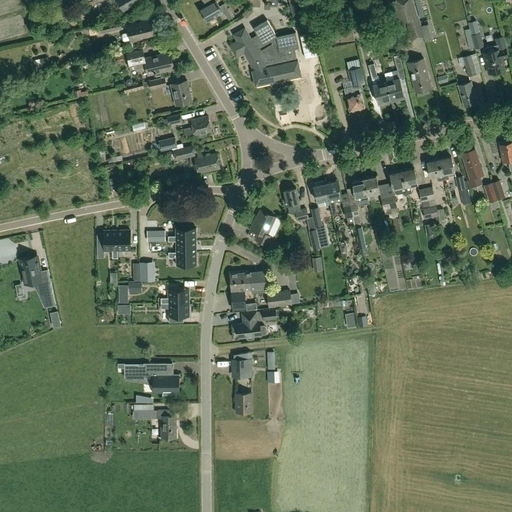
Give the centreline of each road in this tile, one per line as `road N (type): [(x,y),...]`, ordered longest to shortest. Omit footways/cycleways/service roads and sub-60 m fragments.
road 1 (unclassified): [(205,511),(210,291),(240,192)]
road 2 (unclassified): [(0,224),(198,190),(240,192)]
road 3 (unclassified): [(305,157),(511,117)]
road 4 (unclassified): [(245,133),(165,0)]
